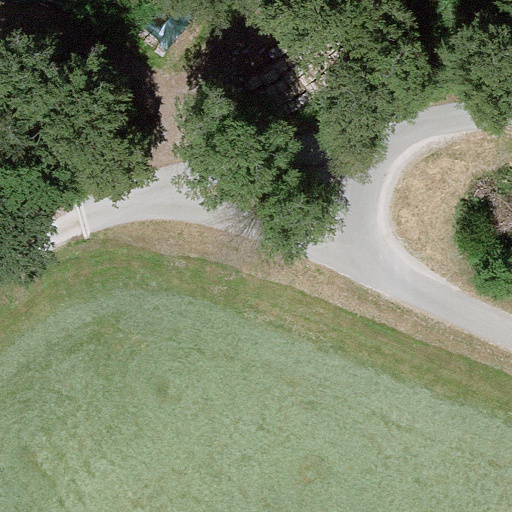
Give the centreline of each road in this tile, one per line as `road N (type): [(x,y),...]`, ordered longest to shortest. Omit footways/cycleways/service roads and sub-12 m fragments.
road 1 (track): [(342,251),(240,212),(140,197),(225,157),(383,132)]
road 2 (unclassified): [(511,332),(342,251),(346,184),(383,132),(511,111)]
road 3 (track): [(265,0),(246,15),(161,146),(140,197)]
road 4 (track): [(0,274),(76,222),(140,197)]
